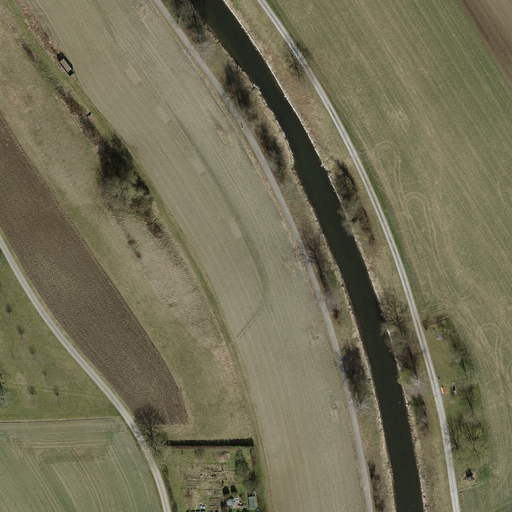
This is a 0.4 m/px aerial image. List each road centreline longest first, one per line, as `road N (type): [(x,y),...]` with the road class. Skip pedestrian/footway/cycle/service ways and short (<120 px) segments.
road 1 (track): [(155,0),(240,119),(294,227),(341,363),(371,511)]
road 2 (track): [(260,0),(339,122),(392,246),(442,413),(457,511)]
road 3 (track): [(0,243),(139,435),(168,511)]
